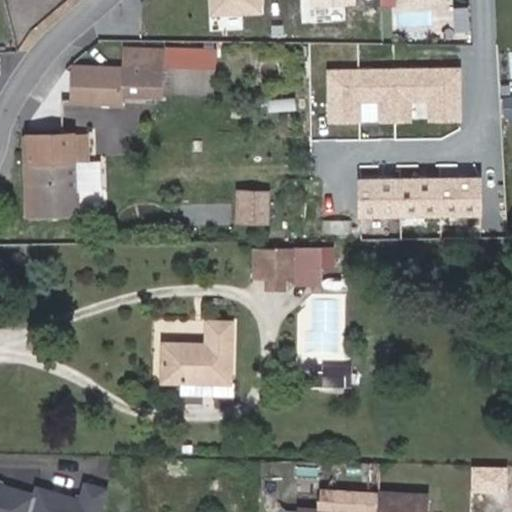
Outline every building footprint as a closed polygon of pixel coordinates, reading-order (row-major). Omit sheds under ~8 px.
[(262,13),(261,0),(207,0),(208,14),(262,13)] [(161,44),(122,46),(122,62),(161,61),(161,44)] [(161,70),(161,61),(122,62),(122,66),(122,72),(70,71),(70,101),(122,102),(122,92),(161,92),(161,70)] [(460,68),(327,68),(327,121),(461,121),(460,68)] [(73,136),(34,136),(35,161),(35,215),(88,214),(88,191),(101,191),(101,163),(87,163),(73,163),(73,136)] [(87,136),(73,136),(73,163),(87,163),(87,136)] [(25,215),(35,215),(35,161),(23,161),(25,215)] [(480,176),(359,177),(359,215),(481,214),(480,176)] [(237,220),(271,220),(271,186),(237,185),(237,220)] [(327,226),(354,226),(355,193),(328,192),(327,226)] [(319,249),(253,249),(252,277),(319,277),(319,249)] [(162,382),(181,382),(213,383),(230,383),(231,322),(206,321),(205,344),(163,343),(162,382)] [(213,383),(181,382),(181,396),(212,396),(213,383)] [(0,511),(97,511),(104,488),(84,482),(79,499),(36,487),(33,495),(0,486),(0,511)] [(429,511),(430,494),(380,493),(379,511),(429,511)]
